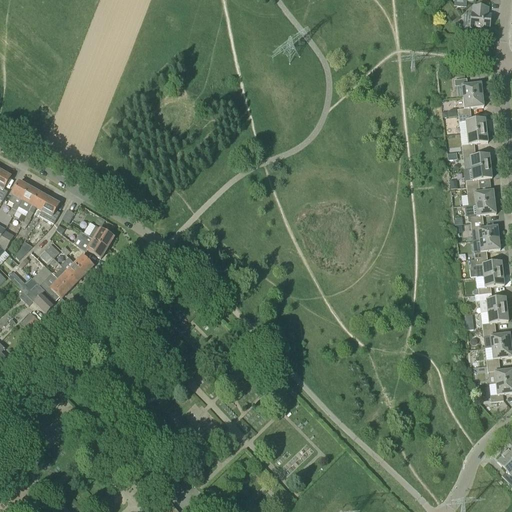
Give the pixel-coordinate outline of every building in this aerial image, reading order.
[(479,31),(489,31),(490,27),(491,26),(491,23),(490,21),(491,16),(487,16),(488,9),(473,8),(472,15),(470,31),(479,32),(479,31)] [(461,88),(463,99),(482,97),(481,85),(467,87),(466,81),(454,82),(455,89),(461,88)] [(470,110),(484,109),(482,97),(463,99),(464,111),(457,112),(458,118),(470,117),(470,110)] [(448,119),(458,118),(457,112),(455,110),(451,111),(448,113),(448,119)] [(486,133),(485,121),(471,123),(470,117),(458,118),(459,124),(466,124),(467,135),(486,133)] [(486,133),(467,135),(468,147),(461,148),(462,154),(475,152),(474,146),(488,145),(486,133)] [(475,152),(462,154),(463,160),(470,159),(471,171),(490,169),(489,157),(475,158),(475,152)] [(490,169),(471,171),(472,183),(466,183),(466,190),(479,188),(478,182),(492,180),(490,169)] [(0,173),(0,202),(2,203),(7,194),(3,191),(11,178),(0,172),(0,173)] [(11,197),(12,197),(8,203),(14,206),(12,210),(16,212),(18,209),(29,189),(19,183),(11,197)] [(467,196),(468,208),(494,204),(493,193),(479,194),(479,188),(466,190),(467,196)] [(29,189),(18,209),(28,214),(29,212),(39,194),(29,189)] [(33,215),(35,211),(41,214),(49,200),(39,194),(29,212),(33,215)] [(53,226),(60,215),(56,213),(59,206),(49,200),(41,214),(39,218),(53,226)] [(468,224),(470,225),(483,224),(482,218),(496,216),(494,204),(468,208),(465,209),(466,218),(468,219),(468,224)] [(67,212),(61,222),(68,226),(74,216),(67,212)] [(31,221),(26,218),(22,224),(27,227),(31,221)] [(471,232),(472,243),(499,240),(497,228),(484,230),(483,224),(470,225),(471,232)] [(59,227),(56,232),(61,236),(64,231),(59,227)] [(95,228),(88,239),(107,250),(114,239),(95,228)] [(5,232),(0,241),(0,248),(5,253),(14,238),(5,232)] [(86,255),(87,253),(101,261),(107,250),(88,239),(82,235),(79,240),(83,243),(79,250),(86,255)] [(499,240),(472,243),(472,244),(479,243),(480,254),(474,255),(474,261),(487,260),(486,253),(500,252),(499,240)] [(22,247),(16,259),(19,262),(29,251),(22,247)] [(45,253),(53,261),(59,255),(51,247),(45,253)] [(64,249),(61,252),(66,258),(70,254),(64,249)] [(53,261),(45,253),(39,258),(48,267),(50,265),(54,270),(58,266),(53,261)] [(74,266),(85,277),(93,268),(82,257),(74,266)] [(19,267),(22,270),(29,262),(26,260),(26,259),(18,267),(19,267)] [(60,268),(62,269),(77,285),(85,277),(74,266),(68,260),(60,268)] [(475,267),(477,279),(503,276),(501,264),(488,266),(487,260),(474,261),(475,267)] [(77,285),(62,269),(54,277),(69,293),(77,285)] [(8,280),(13,285),(18,280),(13,275),(8,280)] [(55,304),(59,299),(61,301),(69,293),(54,277),(51,275),(39,287),(45,293),(55,304)] [(477,279),(483,279),(485,290),(478,291),(479,297),(491,295),(490,289),(504,288),(503,276),(477,279)] [(29,291),(24,286),(20,291),(23,294),(33,303),(46,316),(55,308),(42,295),(45,293),(39,287),(35,284),(29,291)] [(28,308),(33,303),(23,294),(19,298),(28,308)] [(507,312),(505,300),(492,302),(491,295),(479,297),(474,297),(475,303),(479,303),(481,315),(507,312)] [(481,315),(482,326),(483,333),(495,331),(494,325),(508,324),(507,312),(481,315)] [(38,323),(30,315),(20,325),(28,333),(38,323)] [(483,333),(485,350),(491,350),(511,347),(509,336),(496,337),(495,331),(483,333)] [(511,358),(511,347),(491,350),(493,361),(486,362),(487,368),(499,367),(498,361),(511,359),(511,358)] [(0,358),(0,378),(13,366),(9,362),(6,365),(0,358)] [(488,375),(490,386),(511,383),(511,371),(500,373),(499,367),(487,368),(487,375),(488,375)] [(511,383),(490,386),(490,387),(496,386),(497,397),(490,398),(491,404),(503,403),(503,397),(511,395),(511,383)] [(511,477),(511,475),(511,463),(505,456),(497,464),(506,473),(501,478),(505,482),(511,488),(511,477)]
